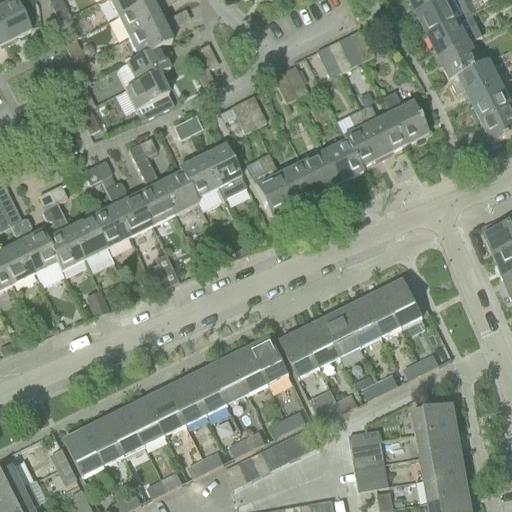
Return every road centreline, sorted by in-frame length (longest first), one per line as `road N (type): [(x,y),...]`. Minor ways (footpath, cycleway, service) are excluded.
road 1 (tertiary): [(0,398),(436,213)]
road 2 (residential): [(511,414),(500,359),(436,213)]
